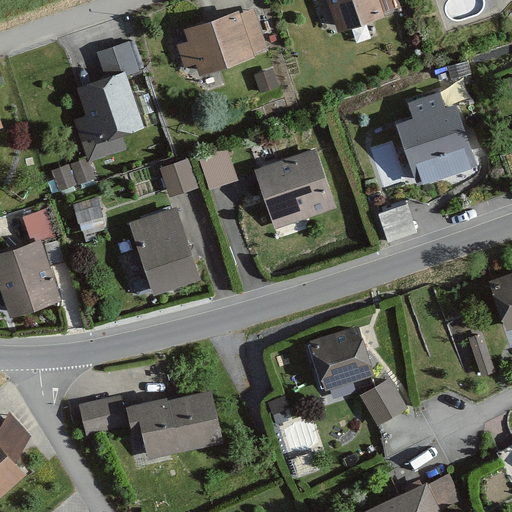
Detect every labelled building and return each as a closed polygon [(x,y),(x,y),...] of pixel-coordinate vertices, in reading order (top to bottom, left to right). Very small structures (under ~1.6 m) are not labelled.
[(331,0),(340,26),(381,12),(377,0),(331,0)] [(236,11),(186,29),(201,69),(265,46),(252,10),(238,15),(236,11)] [(80,86),(98,137),(141,122),(124,71),(137,67),(128,41),(98,51),(107,77),(80,86)] [(273,68),(254,75),(261,92),(280,86),(273,68)] [(400,122),(419,178),(473,160),(454,104),(444,108),(439,93),(412,102),(417,116),(400,122)] [(199,158),(210,189),(238,180),(228,148),(199,158)] [(259,169),(277,222),(332,204),(314,151),(259,169)] [(88,158),(71,164),(78,185),(95,179),(88,158)] [(187,158),(160,168),(170,198),(198,188),(187,158)] [(68,165),(51,171),(59,192),(76,186),(68,165)] [(99,196),(73,204),(79,225),(105,217),(99,196)] [(378,205),(384,234),(415,227),(409,199),(378,205)] [(51,201),(23,208),(29,235),(58,228),(51,201)] [(135,222),(157,287),(197,274),(175,209),(135,222)] [(0,281),(1,281),(13,313),(59,296),(39,241),(0,254),(0,281)] [(511,276),(488,285),(504,332),(511,329),(511,276)] [(483,333),(469,338),(483,377),(496,372),(483,333)] [(361,338),(315,352),(326,385),(371,371),(361,338)] [(389,380),(363,395),(378,421),(404,406),(389,380)] [(166,397),(138,403),(150,454),(221,437),(210,390),(166,400),(166,397)] [(119,396),(91,402),(94,416),(122,410),(119,396)] [(511,443),(496,451),(511,485),(511,443)] [(0,498),(25,476),(0,447),(0,498)] [(441,511),(428,481),(356,511),(441,511)]
